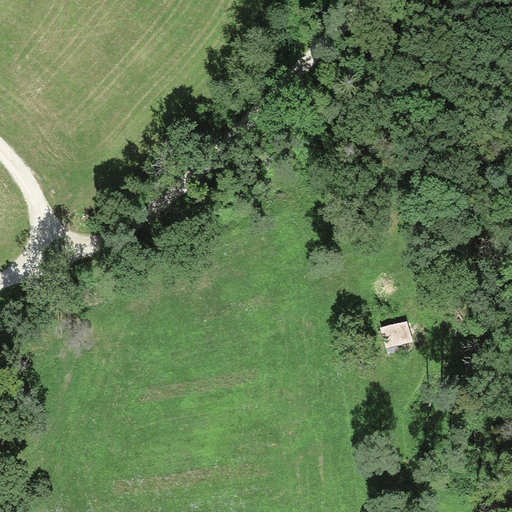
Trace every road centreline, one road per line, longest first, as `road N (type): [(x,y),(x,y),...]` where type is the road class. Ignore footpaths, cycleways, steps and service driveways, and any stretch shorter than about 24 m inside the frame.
road 1 (track): [(0,280),(87,248),(207,171),(363,0)]
road 2 (track): [(0,150),(48,228),(53,259)]
